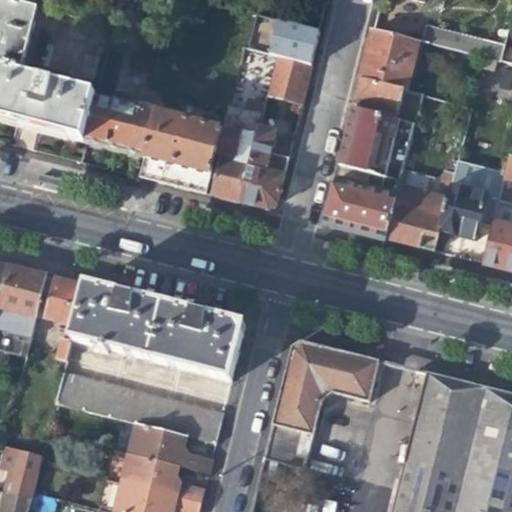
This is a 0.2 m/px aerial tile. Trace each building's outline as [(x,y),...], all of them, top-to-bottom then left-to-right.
[(68,140),(84,144),(94,103),(95,98),(18,78),(36,10),(0,0),(0,123),(2,119),(31,126),(69,136),(68,140)] [(94,0),(98,1),(94,15),(115,20),(118,7),(118,6),(109,4),(110,0),(94,0)] [(204,5),(183,0),(110,0),(109,4),(118,6),(118,7),(125,9),(126,3),(199,21),(204,5)] [(245,52),(275,60),(309,68),(318,34),(253,18),(245,52)] [(497,63),(498,62),(501,50),(502,45),(423,25),(418,43),(497,63)] [(417,43),(370,31),(365,53),(358,80),(402,91),(404,92),(417,43)] [(511,52),(501,50),(498,62),(503,63),(511,65),(511,52)] [(265,98),(300,107),(309,68),(275,60),(265,98)] [(511,91),(511,65),(503,63),(501,71),(511,74),(511,79),(509,90),(511,91)] [(394,123),(396,116),(402,91),(358,80),(354,95),(352,106),(350,113),(394,123)] [(344,137),(337,165),(384,177),(381,194),(395,197),(397,188),(402,168),(421,97),(404,92),(402,91),(396,116),(394,123),(350,113),(344,137)] [(121,109),(94,103),(84,144),(142,159),(137,179),(143,179),(181,190),(203,195),(213,157),(219,132),(153,116),(153,118),(136,113),(137,107),(122,103),(121,109)] [(223,201),(238,204),(257,130),(260,118),(232,111),(225,109),(219,132),(213,157),(219,158),(209,197),(223,201)] [(274,134),(257,130),(238,204),(250,207),(264,211),(274,206),(286,160),(269,155),(274,134)] [(40,158),(12,151),(10,157),(39,164),(40,158)] [(511,160),(507,159),(500,187),(496,202),(511,206),(511,160)] [(352,232),(384,240),(393,203),(395,197),(381,194),(384,177),(337,165),(331,190),(324,218),(328,226),(352,232)] [(482,209),(494,212),(496,202),(500,187),(488,184),(485,198),(482,209)] [(393,203),(384,240),(406,246),(432,252),(437,232),(440,220),(445,201),(397,188),(395,197),(393,203)] [(448,189),(445,201),(440,220),(437,232),(458,237),(474,241),(482,209),(485,198),(448,189)] [(507,220),(511,206),(496,202),(494,212),(493,217),(507,220)] [(511,206),(507,220),(493,217),(491,225),(511,230),(511,206)] [(511,272),(511,230),(491,225),(480,264),(495,268),(511,272)] [(34,319),(35,318),(44,278),(20,272),(5,268),(0,286),(0,330),(1,331),(3,322),(20,327),(23,317),(34,319)] [(64,362),(70,342),(83,288),(60,282),(44,278),(35,318),(65,325),(61,340),(60,340),(55,360),(64,362)] [(93,290),(83,288),(70,342),(228,383),(231,371),(241,334),(238,330),(236,327),(211,320),(176,311),(143,303),(117,297),(93,290)] [(366,404),(377,362),(299,343),(289,349),(261,460),(303,471),(320,402),(331,396),(366,404)] [(511,511),(511,396),(424,374),(389,511),(511,511)] [(54,405),(133,425),(183,438),(213,446),(221,415),(61,375),(54,405)] [(180,448),(183,438),(133,425),(125,456),(175,469),(205,476),(208,468),(209,462),(185,456),(183,453),(180,448)] [(0,491),(4,493),(29,499),(30,497),(40,458),(0,447),(0,491)] [(172,480),(175,469),(125,456),(117,488),(167,500),(198,507),(200,498),(202,491),(178,486),(172,480)] [(165,511),(164,511),(167,500),(117,488),(111,511),(165,511)] [(0,511),(26,511),(29,499),(4,493),(0,508),(0,511)]
